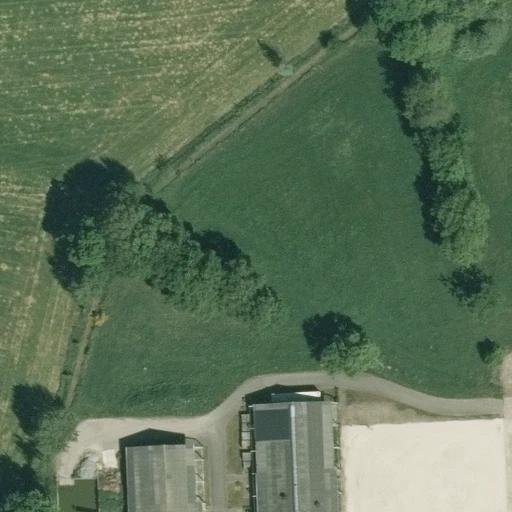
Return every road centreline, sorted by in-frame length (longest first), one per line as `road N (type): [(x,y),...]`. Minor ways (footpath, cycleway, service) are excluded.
road 1 (unknown): [(206,423),(252,383),(300,374),(483,405)]
road 2 (unknown): [(61,511),(60,471),(94,435),(129,425),(206,423)]
